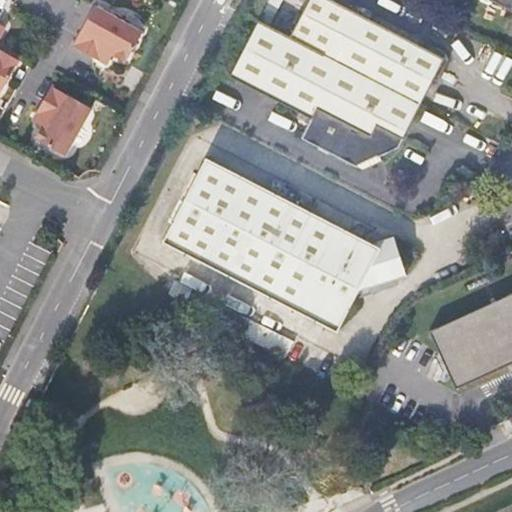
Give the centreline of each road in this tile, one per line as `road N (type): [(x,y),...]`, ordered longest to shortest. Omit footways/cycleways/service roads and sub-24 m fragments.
road 1 (unclassified): [(108,220),(217,0)]
road 2 (unclassified): [(0,431),(108,220)]
road 3 (unclassified): [(511,454),(389,511)]
road 4 (residential): [(108,220),(0,166)]
